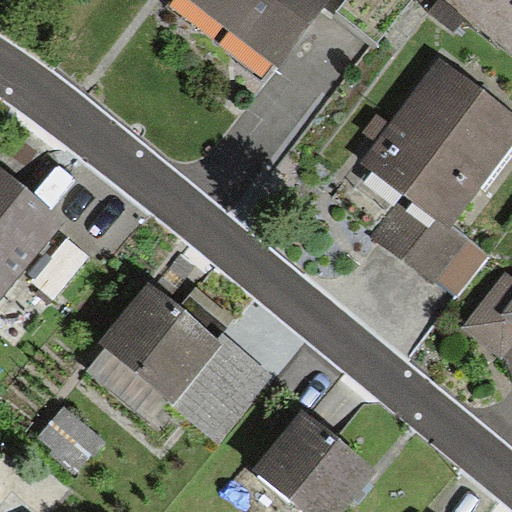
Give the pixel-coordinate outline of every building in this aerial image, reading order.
[(336,0),(154,0),(190,29),(227,59),(263,89),(336,0)] [(434,242),(511,134),(511,115),(435,60),(348,180),(434,242)] [(0,303),(62,219),(0,174),(0,303)] [(511,282),(486,315),(511,335),(511,282)] [(139,290),(73,372),(160,440),(225,358),(139,290)] [(312,374),(235,469),(287,511),(340,511),(397,443),(312,374)] [(13,511),(0,501),(0,511),(13,511)]
